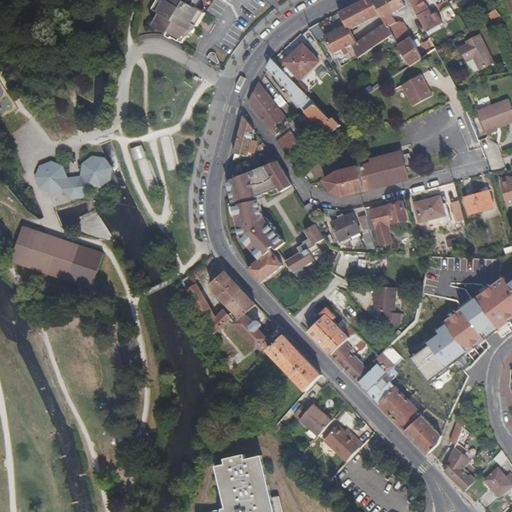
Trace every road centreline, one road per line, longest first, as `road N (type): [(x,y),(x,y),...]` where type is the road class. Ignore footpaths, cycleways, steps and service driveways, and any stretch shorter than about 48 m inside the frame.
road 1 (tertiary): [(449,511),(424,467),(220,246),(215,180),(234,100)]
road 2 (residential): [(485,167),(332,204),(308,190),(234,100)]
road 3 (tertiary): [(234,100),(260,51),(336,0)]
